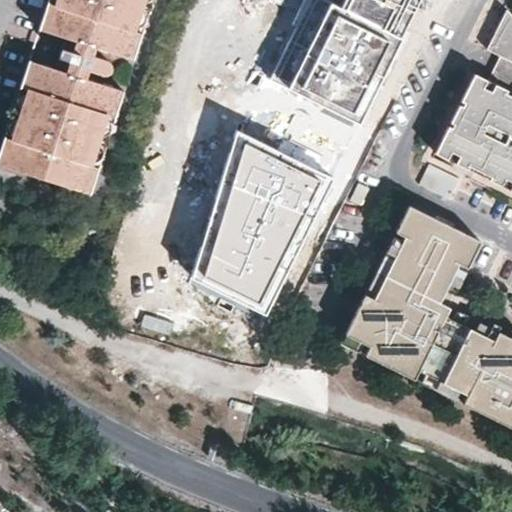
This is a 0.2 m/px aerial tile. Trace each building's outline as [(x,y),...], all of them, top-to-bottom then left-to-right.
[(14,141),(3,138),(0,146),(0,166),(89,195),(123,91),(85,80),(88,71),(100,74),(103,75),(106,74),(109,73),(110,70),(110,68),(110,66),(109,63),(106,61),(92,57),(95,49),(133,61),(152,0),(59,0),(57,8),(46,4),(38,29),(71,41),(67,51),(62,49),(59,59),(64,61),(61,72),(28,61),(19,88),(31,92),(14,141)] [(304,0),(268,80),(361,123),(421,0),(304,0)] [(486,82),(472,75),(454,112),(470,120),(467,125),(451,118),(431,159),(472,180),(483,156),(489,159),(477,182),(511,199),(511,95),(510,94),(511,91),(511,18),(504,11),(493,35),(496,36),(494,40),(490,39),(485,51),(498,58),(486,82)] [(19,88),(3,138),(14,141),(31,92),(19,88)] [(467,125),(470,120),(454,112),(451,118),(467,125)] [(331,178),(235,129),(189,282),(265,316),(331,178)] [(477,182),(489,159),(483,156),(472,180),(477,182)] [(461,177),(430,162),(420,184),(450,199),(461,177)] [(511,360),(509,358),(511,351),(511,346),(494,338),(490,347),(487,345),(470,337),(457,331),(441,323),(446,314),(435,308),(436,308),(429,304),(432,298),(439,301),(441,298),(443,292),(454,270),(463,274),(476,247),(449,234),(450,231),(433,222),(431,225),(405,212),(392,239),(400,243),(373,299),(369,305),(361,300),(341,340),(359,349),(365,352),(361,361),(410,386),(415,377),(422,380),(439,389),(456,397),(463,401),(458,410),(507,434),(511,425),(511,360)] [(373,299),(400,243),(392,239),(364,295),(373,299)] [(452,297),(463,274),(454,270),(443,292),(452,297)] [(439,301),(432,298),(429,304),(436,308),(439,301)] [(457,331),(462,322),(446,314),(441,323),(457,331)] [(487,345),(492,337),(474,328),(470,337),(487,345)] [(359,349),(341,340),(337,349),(354,358),(359,349)] [(435,398),(439,389),(422,380),(417,389),(435,398)] [(451,406),(456,397),(439,389),(435,398),(451,406)]
